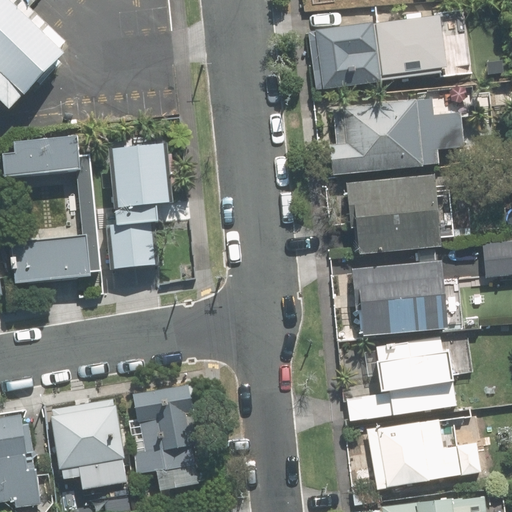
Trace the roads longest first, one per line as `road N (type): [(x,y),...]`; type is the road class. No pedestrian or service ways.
road 1 (residential): [(235,0),(261,243),(261,322)]
road 2 (residential): [(261,322),(0,365)]
road 3 (residential): [(261,322),(275,511)]
